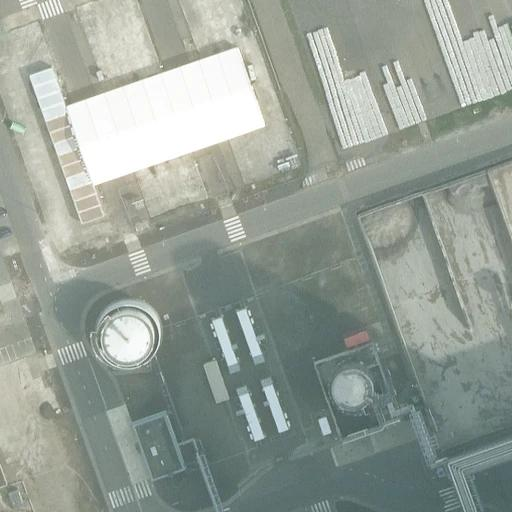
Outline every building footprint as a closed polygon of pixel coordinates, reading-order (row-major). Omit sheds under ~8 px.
[(96,356),(149,361),(154,307),(100,303),(96,356)] [(371,342),(316,359),(322,377),(333,374),(342,403),(386,389),(371,342)] [(19,362),(0,369),(0,394),(27,384),(19,362)] [(40,390),(48,413),(58,409),(51,386),(40,390)] [(151,479),(184,467),(176,445),(165,411),(131,423),(151,479)]
